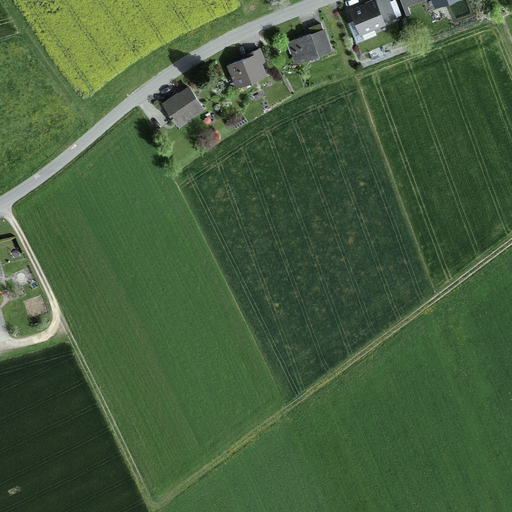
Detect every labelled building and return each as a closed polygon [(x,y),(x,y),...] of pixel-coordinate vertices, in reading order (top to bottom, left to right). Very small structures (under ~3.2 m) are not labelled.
[(379,0),(353,11),(361,32),(396,17),(389,0),(379,0)] [(416,0),(434,0),(436,4),(446,0),(400,0),(406,15),(411,14),(407,4),(416,0)] [(321,23),(313,26),(315,32),(291,40),(299,61),(331,50),(321,23)] [(237,85),(265,73),(260,62),(265,60),(259,48),(252,51),(254,54),(229,65),(237,85)] [(172,116),(174,120),(186,112),(188,115),(202,106),(189,87),(176,96),(175,95),(164,103),(172,116)]
